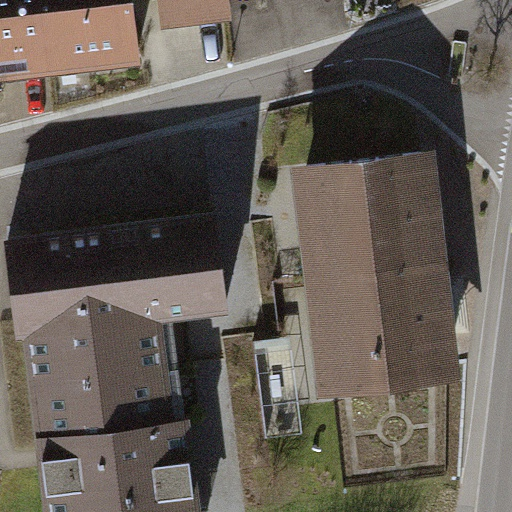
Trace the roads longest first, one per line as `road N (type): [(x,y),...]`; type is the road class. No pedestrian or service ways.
road 1 (residential): [(370,54),(0,146)]
road 2 (residential): [(370,54),(469,118),(511,134)]
road 3 (residential): [(511,7),(370,54)]
